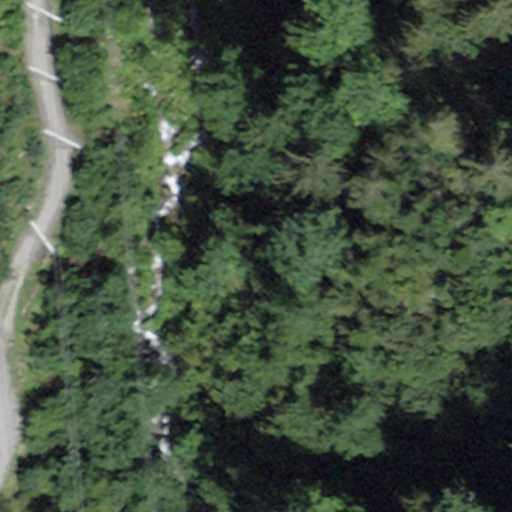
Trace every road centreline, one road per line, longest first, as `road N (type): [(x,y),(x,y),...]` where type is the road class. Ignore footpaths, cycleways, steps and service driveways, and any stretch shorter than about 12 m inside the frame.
road 1 (track): [(38,0),(37,37),(61,149),(54,190),(20,253),(0,325)]
road 2 (track): [(0,332),(0,453)]
